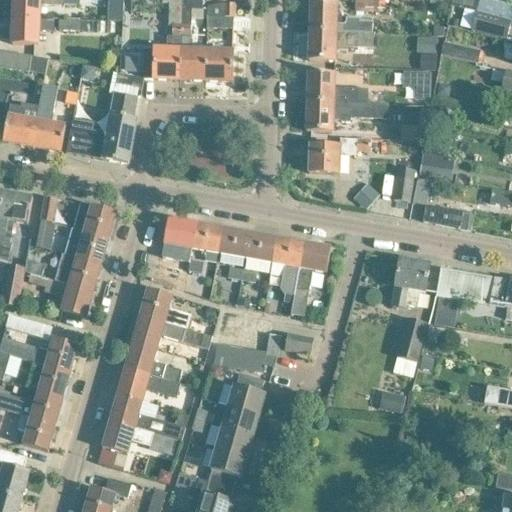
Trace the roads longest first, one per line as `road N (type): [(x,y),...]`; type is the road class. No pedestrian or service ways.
road 1 (residential): [(59,511),(149,193)]
road 2 (residential): [(259,511),(292,391),(323,372),(361,230)]
road 3 (residential): [(269,116),(152,111),(137,191)]
road 4 (unclassified): [(511,256),(361,230)]
road 5 (unclassified): [(137,191),(0,166)]
